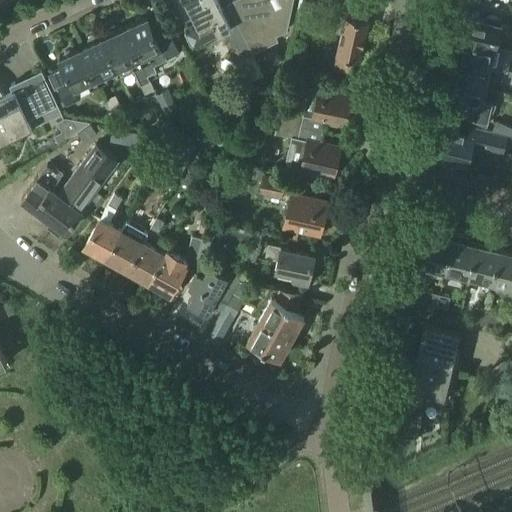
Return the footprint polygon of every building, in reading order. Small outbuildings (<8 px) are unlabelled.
[(231,5),(224,8),(219,0),(172,0),(186,26),(195,45),(225,31),(230,42),(236,39),(244,57),(254,52),(231,5)] [(234,0),(229,3),(231,5),(254,52),(278,40),(276,35),(286,30),(293,0),(234,0)] [(349,0),(348,0),(332,67),(351,72),(354,57),(360,58),(372,5),(349,0)] [(464,14),(459,35),(495,44),(501,22),(464,14)] [(136,18),(135,21),(125,26),(143,65),(152,61),(150,55),(163,49),(167,58),(180,52),(170,32),(159,38),(148,15),(143,17),(141,16),(136,18)] [(143,65),(125,26),(104,36),(120,69),(123,75),(126,74),(126,75),(135,70),(134,69),(143,65)] [(82,46),(101,85),(110,80),(107,75),(120,69),(104,36),(103,36),(101,33),(97,32),(90,35),(88,39),(89,42),(82,46)] [(457,57),(490,65),(504,68),(506,69),(511,48),(495,44),(459,35),(456,48),(459,48),(457,57)] [(80,98),(76,89),(88,83),(91,89),(101,85),(82,46),(73,50),(70,48),(65,51),(64,55),(60,56),(64,65),(48,73),(55,88),(60,86),(68,104),(80,98)] [(490,65),(457,57),(452,78),(485,86),(490,65)] [(262,74),(256,60),(238,69),(244,82),(262,74)] [(157,70),(152,61),(143,65),(148,75),(157,70)] [(504,68),(502,79),(511,82),(511,80),(511,69),(506,69),(504,68)] [(0,141),(33,126),(61,113),(42,69),(12,83),(15,88),(13,89),(5,93),(4,90),(2,87),(0,85),(0,141)] [(482,99),(485,86),(452,78),(447,101),(463,105),(459,115),(487,126),(496,104),(482,99)] [(151,79),(142,83),(147,93),(156,88),(151,79)] [(320,89),(314,116),(345,123),(351,95),(320,89)] [(168,90),(159,94),(165,109),(174,105),(168,90)] [(116,95),(108,99),(117,119),(126,115),(116,95)] [(227,122),(242,116),(233,98),(219,104),(227,122)] [(279,115),(278,120),(301,125),(304,113),(281,108),(279,115)] [(279,115),(271,113),(267,130),(293,136),(294,135),(299,136),(301,125),(278,120),(279,115)] [(58,145),(89,123),(63,118),(56,123),(60,131),(53,135),(58,145)] [(511,134),(511,126),(497,120),(493,130),(511,134)] [(85,143),(98,133),(91,124),(78,133),(85,143)] [(502,153),(506,133),(500,132),(490,129),(470,125),(468,133),(438,126),(432,155),(468,163),(471,146),(502,153)] [(127,142),(142,145),(151,134),(129,130),(127,142)] [(231,134),(227,148),(238,151),(242,137),(231,134)] [(339,145),(299,136),(294,135),(293,136),(285,174),(318,182),(321,170),(333,173),(339,145)] [(48,164),(22,197),(67,230),(83,209),(82,207),(119,157),(97,141),(60,191),(53,186),(62,174),(48,164)] [(176,142),(169,155),(186,165),(197,144),(176,142)] [(476,178),(491,181),(493,175),(478,171),(476,178)] [(265,176),(262,191),(280,195),(284,179),(265,176)] [(107,256),(122,229),(109,221),(123,196),(115,192),(85,244),(107,256)] [(291,194),(284,225),(320,233),(327,202),(291,194)] [(143,223),(151,227),(157,216),(149,212),(143,223)] [(165,221),(157,216),(151,227),(159,231),(165,221)] [(231,238),(247,242),(250,230),(234,226),(231,238)] [(143,240),(122,229),(107,256),(128,268),(143,240)] [(422,265),(446,270),(453,238),(452,237),(453,232),(440,229),(439,234),(430,232),(427,242),(417,240),(415,251),(425,253),(422,265)] [(263,232),(252,230),(245,257),(257,260),(263,232)] [(455,238),(453,238),(446,270),(470,276),(477,243),(468,241),(469,236),(456,233),(455,238)] [(192,234),(189,248),(199,251),(203,237),(192,234)] [(163,252),(143,240),(128,268),(148,279),(163,252)] [(477,243),(470,276),(494,281),(501,248),(477,243)] [(269,244),(266,256),(278,258),(275,270),(295,275),(294,281),(308,284),(315,255),(269,244)] [(511,251),(501,248),(494,281),(511,285),(511,251)] [(185,264),(163,252),(148,279),(170,291),(185,264)] [(222,311),(233,292),(241,276),(230,270),(228,275),(209,264),(203,274),(197,271),(189,285),(195,289),(188,301),(207,312),(211,305),(222,311)] [(272,296),(259,318),(293,336),(305,314),(298,310),(302,293),(280,288),(277,299),(272,296)] [(420,288),(417,300),(439,305),(441,293),(420,288)] [(239,307),(244,298),(233,292),(222,311),(233,317),(239,307)] [(451,295),(441,293),(439,305),(449,307),(451,295)] [(8,303),(0,306),(0,308),(3,316),(13,312),(8,303)] [(477,319),(485,320),(488,308),(477,306),(474,318),(477,319)] [(507,312),(488,308),(485,320),(504,325),(507,312)] [(281,358),(293,336),(259,318),(247,339),(281,358)] [(390,406),(391,429),(395,466),(450,440),(449,400),(462,347),(457,346),(460,331),(425,323),(414,372),(408,370),(404,388),(391,388),(390,406)]
